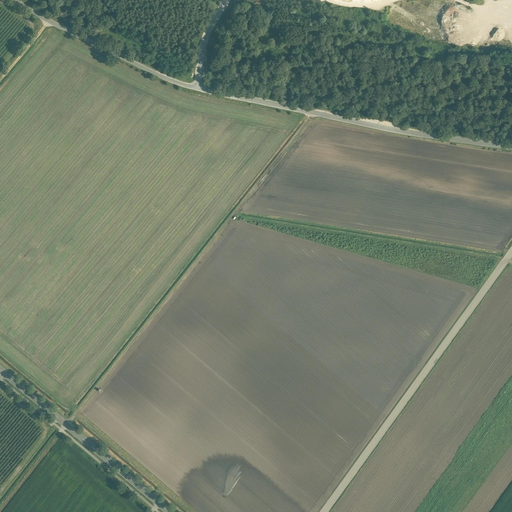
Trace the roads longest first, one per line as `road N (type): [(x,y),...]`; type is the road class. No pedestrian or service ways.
road 1 (unclassified): [(511,147),(180,84),(16,0)]
road 2 (track): [(312,112),(61,430)]
road 3 (unclassified): [(320,511),(511,250)]
road 4 (secondary): [(169,511),(0,369)]
